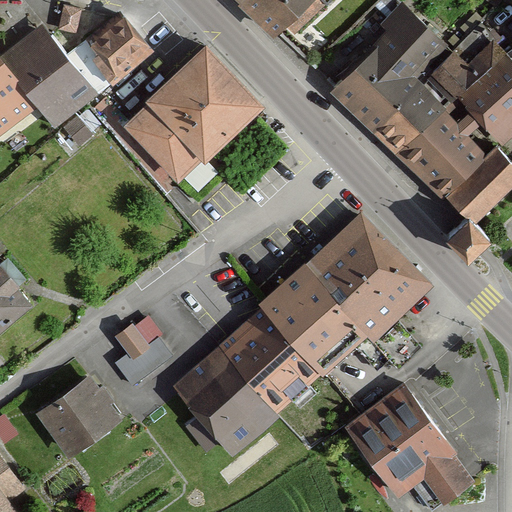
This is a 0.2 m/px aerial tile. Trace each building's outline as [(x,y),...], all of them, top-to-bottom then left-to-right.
[(283,0),(247,0),(238,8),(256,27),(283,0)] [(294,39),(332,0),(283,0),(256,27),(273,42),(285,30),(294,39)] [(445,38),(400,1),(379,24),(385,30),(328,91),(365,127),(410,77),(445,38)] [(80,10),(58,8),(56,31),(77,32),(80,10)] [(96,95),(156,51),(125,10),(65,54),(96,95)] [(35,106),(53,128),(96,95),(65,54),(41,24),(3,52),(21,76),(15,81),(35,106)] [(205,161),(264,110),(206,43),(147,94),(153,101),(129,123),(194,197),(218,176),(205,161)] [(511,47),(505,54),(502,51),(476,76),(455,98),(503,146),(511,137),(511,47)] [(0,133),(35,106),(15,81),(21,76),(3,52),(0,49),(0,133)] [(455,98),(476,76),(452,54),(421,86),(410,77),(365,127),(397,159),(443,111),(455,98)] [(397,159),(445,200),(489,153),(443,111),(397,159)] [(80,112),(69,123),(83,138),(94,128),(80,112)] [(489,153),(445,200),(465,217),(472,224),(511,182),(511,161),(496,147),(489,153)] [(375,340),(435,285),(360,210),(305,265),(368,332),(375,340)] [(481,249),(489,241),(472,224),(465,217),(457,225),(444,240),(468,263),(481,249)] [(0,335),(34,305),(22,291),(27,286),(0,256),(0,335)] [(301,260),(256,301),(325,372),(368,332),(305,265),(301,260)] [(164,388),(233,460),(293,403),(322,435),(344,415),(314,383),(325,372),(256,301),(164,388)] [(112,337),(128,360),(146,348),(131,325),(112,337)] [(89,376),(34,415),(66,459),(121,419),(89,376)] [(455,454),(402,382),(345,425),(397,497),(425,477),(443,501),(470,481),(452,457),(455,454)] [(16,511),(9,502),(24,490),(0,459),(0,511),(16,511)]
